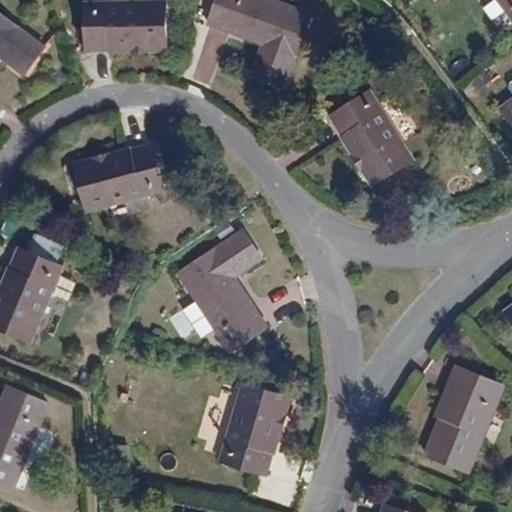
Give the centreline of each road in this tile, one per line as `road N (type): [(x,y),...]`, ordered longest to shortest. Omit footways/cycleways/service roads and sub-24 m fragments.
road 1 (residential): [(309,219),(216,118),(145,95),(92,101),(45,121),(0,172)]
road 2 (residential): [(502,236),(403,338),(349,424)]
road 3 (residential): [(349,424),(342,331),(309,219)]
road 4 (residential): [(309,219),(405,249),(467,247),(502,236)]
